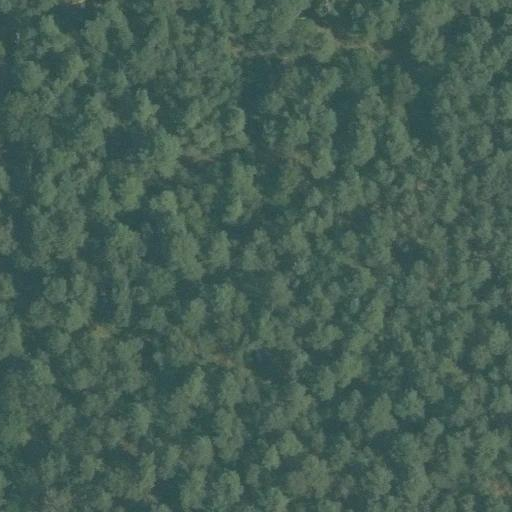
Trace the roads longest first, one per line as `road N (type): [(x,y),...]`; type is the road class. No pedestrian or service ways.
road 1 (track): [(40,511),(27,403),(31,350),(15,277),(3,0)]
road 2 (track): [(511,213),(471,231),(31,350)]
